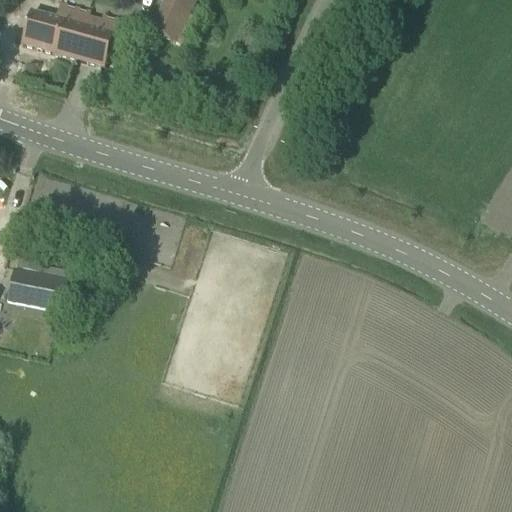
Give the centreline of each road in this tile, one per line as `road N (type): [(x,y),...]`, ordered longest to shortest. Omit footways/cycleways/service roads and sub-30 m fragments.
road 1 (tertiary): [(511,315),(406,255),(234,194)]
road 2 (tertiary): [(234,194),(0,119)]
road 3 (unclassified): [(234,194),(324,0)]
